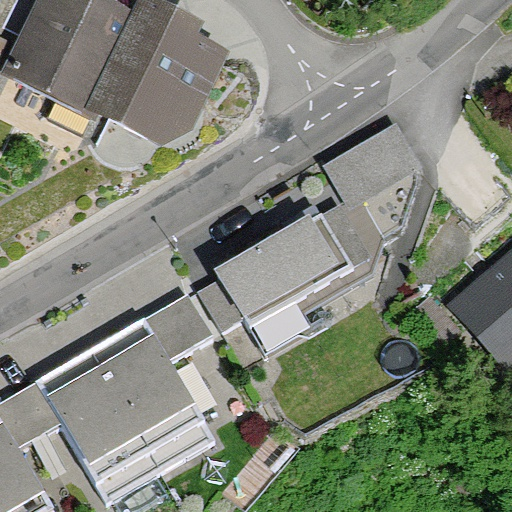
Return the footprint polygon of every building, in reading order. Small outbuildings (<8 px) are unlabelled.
[(38,0),(0,81),(0,88),(145,156),(181,140),(215,66),(182,51),(187,39),(111,3),(104,18),(64,0),(38,0)] [(404,136),(326,172),(349,222),(427,185),(404,136)] [(303,214),(192,281),(228,340),(339,273),(303,214)] [(511,359),(511,244),(429,316),(486,382),(511,359)] [(167,306),(0,402),(0,511),(35,511),(5,460),(39,440),(73,498),(186,433),(152,373),(192,349),(167,306)]
